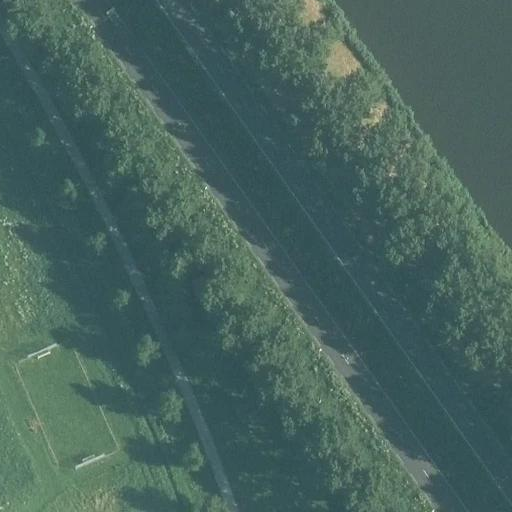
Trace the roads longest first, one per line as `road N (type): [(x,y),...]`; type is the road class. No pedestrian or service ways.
road 1 (trunk): [(92,0),(448,511)]
road 2 (trunk): [(511,481),(173,0)]
